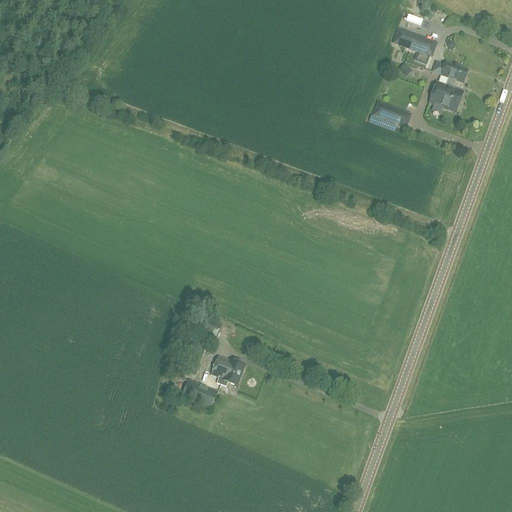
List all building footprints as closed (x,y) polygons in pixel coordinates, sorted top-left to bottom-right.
[(426,0),(422,0),(419,5),(428,11),(432,4),(426,0)] [(432,57),(437,45),(409,34),(405,47),(432,57)] [(406,62),(401,68),(409,75),(414,69),(406,62)] [(448,79),(455,82),(456,82),(463,84),(468,71),(447,63),(441,76),(448,79)] [(453,89),(455,82),(448,79),(445,87),(437,83),(429,104),(455,114),(463,93),(453,89)] [(404,113),(378,105),(374,117),(400,125),(397,124),(401,113),(404,114),(404,113)] [(219,334),(220,331),(209,326),(204,339),(196,336),(193,341),(189,340),(183,356),(186,357),(185,361),(181,360),(177,371),(181,373),(182,373),(180,378),(187,380),(188,375),(195,377),(204,354),(200,353),(202,349),(208,352),(212,343),(215,344),(219,334)] [(228,362),(217,358),(211,376),(219,379),(217,385),(226,388),(228,384),(237,387),(244,366),(228,361),(228,362)] [(217,393),(187,381),(181,398),(211,410),(215,399),(219,400),(221,394),(217,393)]
